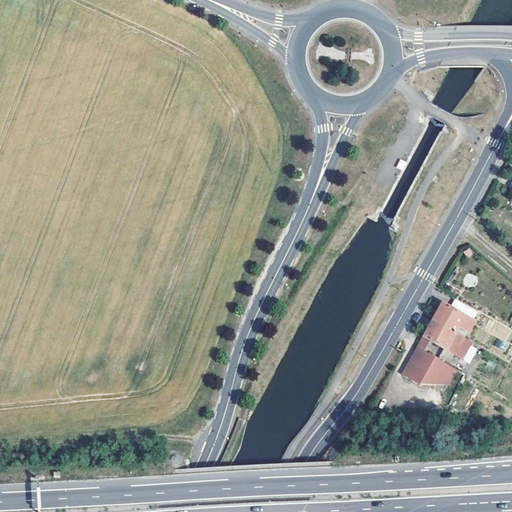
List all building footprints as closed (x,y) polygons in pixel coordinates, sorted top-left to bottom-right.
[(452,308),(444,304),(435,320),(466,337),(475,322),(474,321),(465,316),(469,309),(456,301),(452,308)] [(478,314),(469,309),(465,316),(474,321),(478,314)] [(435,320),(424,337),(431,341),(463,360),(473,343),(465,338),(466,337),(435,320)] [(431,341),(424,337),(418,348),(424,352),(431,341)] [(457,370),(424,352),(418,348),(403,374),(420,384),(448,385),(457,370)]
